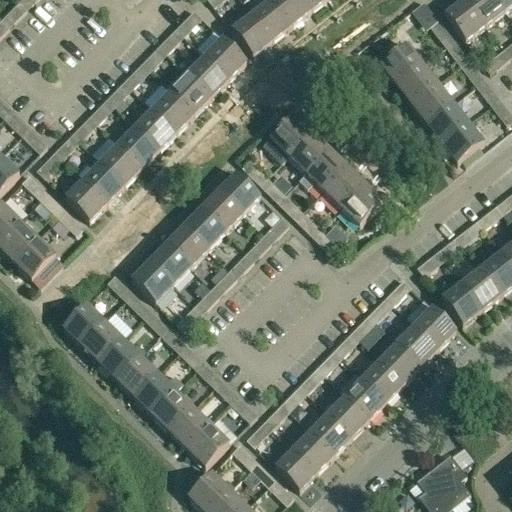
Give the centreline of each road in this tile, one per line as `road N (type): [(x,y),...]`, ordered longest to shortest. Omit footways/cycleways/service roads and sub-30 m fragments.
road 1 (unclassified): [(337,511),(511,341)]
road 2 (residential): [(349,285),(511,154)]
